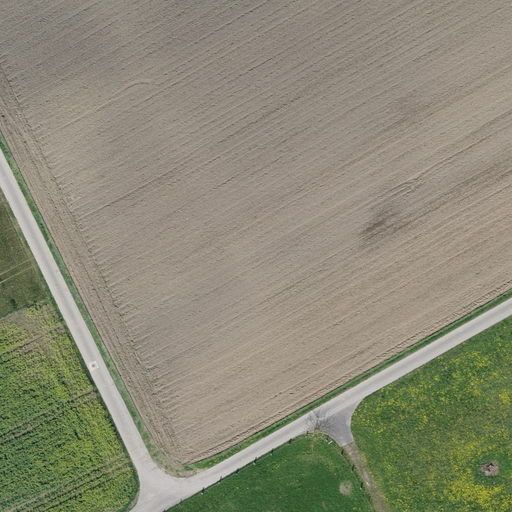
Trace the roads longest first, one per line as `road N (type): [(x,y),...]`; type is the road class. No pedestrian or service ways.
road 1 (unclassified): [(511,297),(161,495)]
road 2 (unclassified): [(161,495),(0,163)]
